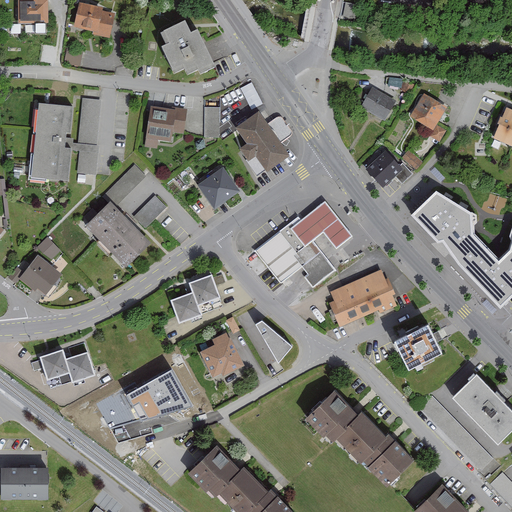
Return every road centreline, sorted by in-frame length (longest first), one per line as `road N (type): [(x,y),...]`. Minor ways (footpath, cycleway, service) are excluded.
road 1 (residential): [(0,72),(204,89),(262,59)]
road 2 (residential): [(313,336),(371,379),(502,511)]
road 3 (residential): [(212,237),(105,307),(29,328)]
road 4 (residential): [(313,336),(297,370),(212,418),(145,440)]
road 5 (residential): [(0,403),(140,511)]
road 6 (secondary): [(494,342),(376,215)]
road 7 (residential): [(311,56),(474,86)]
road 8 (residential): [(376,215),(449,146),(474,86)]
road 9 (residential): [(329,154),(212,237)]
road 10 (residential): [(212,237),(270,304),(313,336)]
